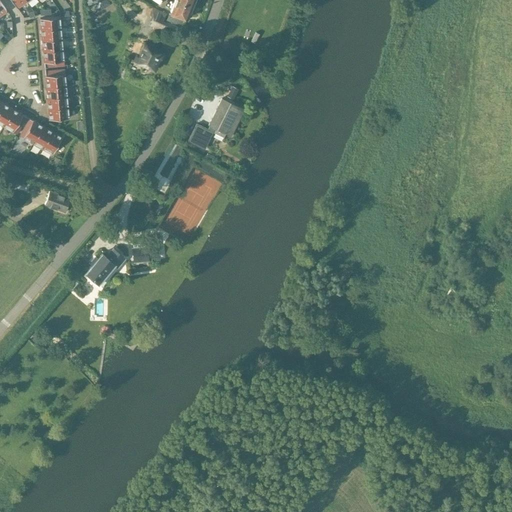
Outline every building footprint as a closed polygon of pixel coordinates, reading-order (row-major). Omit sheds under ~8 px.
[(89,0),(97,12),(109,4),(105,0),(89,0)] [(191,16),(192,13),(190,11),(189,11),(193,0),(174,0),(170,11),(187,18),(187,16),(189,17),(191,16)] [(177,28),(165,22),(163,21),(165,17),(161,16),(162,14),(152,9),(148,16),(151,18),(149,22),(151,22),(150,25),(162,31),(162,29),(174,35),(177,28)] [(169,14),(165,22),(177,28),(181,30),(184,20),(169,14)] [(60,17),(40,19),(41,30),(61,28),(60,17)] [(62,39),(61,28),(41,30),(42,40),(62,39)] [(63,49),(62,39),(42,40),(43,51),(63,49)] [(161,57),(163,51),(155,47),(156,44),(150,41),(144,42),(135,61),(143,65),(145,62),(149,64),(148,66),(154,68),(159,58),(161,57)] [(64,61),(63,49),(43,51),(44,62),(49,62),(54,62),(59,61),(64,61)] [(65,74),(60,74),(55,75),(50,75),(45,76),(46,87),(66,85),(65,74)] [(67,96),(66,85),(46,87),(47,98),(67,96)] [(232,87),(228,96),(233,99),(238,89),(232,87)] [(68,107),(67,96),(47,98),(48,108),(68,107)] [(196,123),(188,141),(205,149),(215,128),(231,136),(244,109),(221,98),(218,106),(221,107),(219,111),(216,110),(208,125),(209,126),(208,129),(196,123)] [(13,109),(4,103),(0,109),(0,124),(3,126),(13,109)] [(69,118),(68,107),(48,108),(49,120),(62,118),(62,119),(68,118),(69,118)] [(19,120),(23,115),(23,114),(13,109),(3,126),(13,132),(16,126),(19,120)] [(32,143),(43,126),(33,120),(29,126),(26,132),(23,137),(23,138),(32,143)] [(42,149),(52,131),(43,126),(32,143),(42,149)] [(62,137),(52,131),(42,149),(52,154),(52,153),(53,153),(56,148),(55,148),(62,137)] [(173,142),(151,179),(158,184),(157,185),(155,184),(153,187),(164,193),(171,181),(179,165),(181,166),(185,160),(178,156),(167,178),(159,174),(176,144),(173,142)] [(56,157),(52,164),(57,166),(61,159),(56,157)] [(1,181),(0,187),(14,189),(14,187),(18,188),(19,182),(15,181),(15,183),(1,181)] [(65,212),(70,199),(49,191),(44,204),(65,212)] [(157,247),(146,248),(146,247),(133,249),(134,261),(148,260),(148,261),(152,261),(152,259),(158,258),(157,247)] [(102,253),(86,272),(98,283),(114,264),(116,266),(124,258),(113,249),(106,257),(102,253)] [(74,280),(70,285),(76,290),(81,285),(74,280)] [(35,335),(32,339),(36,344),(40,340),(35,335)]
